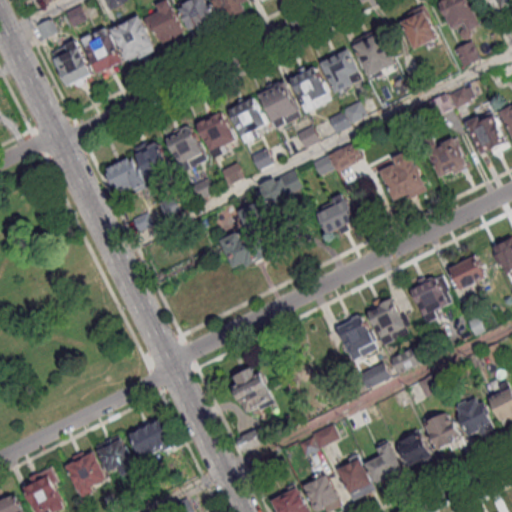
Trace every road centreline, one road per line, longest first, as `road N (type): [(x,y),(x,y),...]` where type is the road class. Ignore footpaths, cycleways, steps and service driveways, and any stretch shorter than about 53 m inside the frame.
road 1 (residential): [(511,191),(190,353),(173,374),(0,460)]
road 2 (tertiary): [(241,511),(0,23)]
road 3 (residential): [(346,0),(57,141)]
